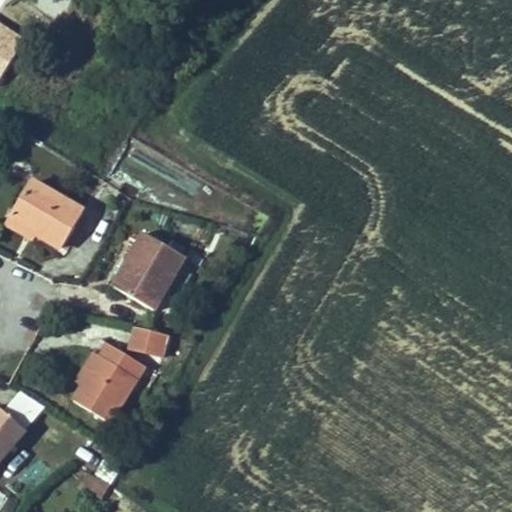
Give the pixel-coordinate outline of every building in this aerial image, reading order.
[(37,236),(61,250),(84,212),(32,181),(13,213),(41,229),(37,236)] [(41,229),(13,213),(6,225),(34,241),(37,236),(41,229)] [(113,289),(156,313),(186,259),(144,235),(113,289)] [(169,336),(136,328),(130,349),(164,358),(169,336)] [(82,388),(73,401),(111,425),(146,368),(108,345),(100,358),(82,388)] [(76,384),(82,388),(100,358),(95,354),(76,384)] [(30,424),(41,409),(17,392),(6,407),(30,424)] [(0,462),(27,432),(0,408),(0,462)]
